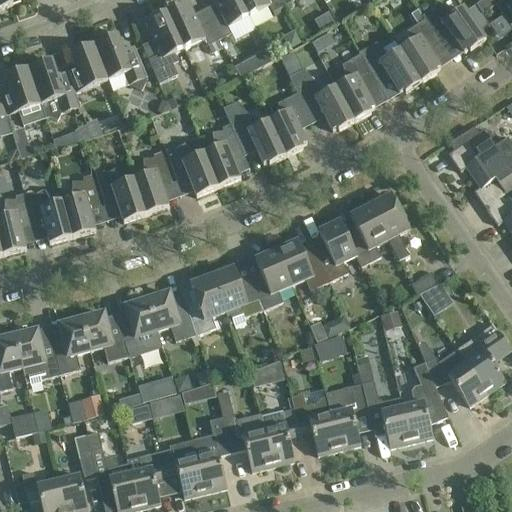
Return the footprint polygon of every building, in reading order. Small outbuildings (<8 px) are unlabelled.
[(0,0),(0,12),(12,8),(9,0),(0,0)] [(9,0),(12,8),(13,8),(11,3),(21,0),(9,0)] [(211,0),(218,12),(207,17),(220,43),(232,37),(228,30),(249,20),(238,0),(211,0)] [(273,15),(284,8),(279,0),(238,0),(249,20),(269,9),(273,15)] [(279,0),(284,8),(296,2),(294,0),(279,0)] [(475,7),(482,17),(495,8),(506,0),(479,0),(481,3),(475,7)] [(511,0),(506,0),(495,8),(511,31),(511,0)] [(218,43),(220,43),(207,17),(196,23),(188,5),(166,15),(184,52),(205,42),(208,49),(211,56),(222,51),(218,43)] [(479,34),(465,14),(462,11),(452,18),(439,7),(422,19),(425,22),(441,47),(453,40),(464,56),(468,53),(469,55),(485,44),(479,35),(479,34)] [(475,7),(465,14),(479,34),(490,27),(482,17),(475,7)] [(418,12),(411,17),(418,27),(425,22),(422,19),(418,12)] [(184,52),(166,15),(145,25),(153,43),(142,48),(148,61),(150,66),(153,74),(159,87),(177,78),(173,68),(178,65),(174,56),(184,52)] [(441,47),(425,22),(418,27),(406,34),(410,46),(399,53),(421,86),(436,76),(435,74),(440,72),(429,55),(441,47)] [(141,95),(147,81),(143,70),(134,49),(122,54),(116,38),(94,46),(108,83),(123,78),(127,89),(141,95)] [(108,83),(94,46),(71,55),(78,71),(67,75),(75,96),(86,92),(108,83)] [(421,86),(399,53),(390,59),(376,46),(358,56),(360,58),(377,87),(389,80),(399,97),(404,94),(405,96),(421,86)] [(273,65),(266,53),(234,70),(240,82),(273,65)] [(346,84),(335,90),(354,125),(371,116),(370,114),(374,111),(365,94),(377,87),(360,58),(342,68),(346,84)] [(28,70),(41,108),(57,102),(63,117),(80,110),(75,96),(67,75),(56,79),(51,63),(28,70)] [(11,94),(0,98),(7,119),(41,108),(28,70),(5,78),(11,94)] [(297,97),(311,123),(323,117),(332,134),(337,132),(338,134),(354,125),(335,90),(325,96),(317,87),(303,73),(289,80),(297,97)] [(280,118),(269,124),(286,160),(302,152),(302,150),(306,147),(298,130),(311,123),(297,97),(277,107),(280,118)] [(170,113),(182,108),(179,99),(166,104),(170,113)] [(163,103),(158,114),(162,116),(170,113),(166,104),(163,103)] [(230,128),(242,156),(255,150),(263,168),(268,166),(269,168),(286,160),(269,124),(258,129),(238,105),(223,111),(230,128)] [(99,136),(112,133),(109,121),(96,124),(99,136)] [(214,152),(204,156),(218,191),(240,183),(233,163),(243,158),(242,156),(230,128),(222,131),(223,134),(212,136),(214,152)] [(473,181),(511,154),(511,147),(507,140),(494,150),(482,134),(448,158),(460,175),(466,171),(473,181)] [(53,143),(56,152),(69,149),(66,140),(53,143)] [(218,191),(204,156),(194,160),(184,147),(176,153),(173,150),(166,153),(170,166),(177,185),(188,181),(196,200),(218,191)] [(474,195),(485,212),(511,193),(511,175),(510,173),(511,171),(511,154),(473,181),(480,191),(474,195)] [(134,182),(146,218),(169,211),(162,190),(173,186),(165,168),(161,155),(153,158),(154,161),(143,162),(144,179),(134,182)] [(146,218),(134,182),(124,185),(115,172),(106,178),(104,175),(96,177),(99,190),(105,209),(116,206),(123,226),(146,218)] [(72,201),(62,204),(72,241),(95,235),(90,214),(101,211),(95,191),(91,179),(83,181),(83,185),(72,185),(72,201)] [(49,248),(72,241),(62,204),(52,207),(43,193),(34,198),(32,195),(24,197),(32,230),(44,227),(49,248)] [(510,235),(511,233),(511,193),(485,212),(497,229),(503,225),(510,235)] [(32,230),(24,197),(15,199),(15,203),(5,203),(4,219),(0,219),(0,247),(3,259),(26,253),(21,233),(32,230)] [(392,198),(371,209),(388,243),(388,244),(399,264),(409,259),(398,238),(409,232),(407,227),(409,226),(404,217),(402,218),(392,198)] [(356,232),(346,237),(362,271),(381,261),(376,250),(388,244),(388,243),(371,209),(350,220),(356,232)] [(361,271),(362,271),(346,237),(340,225),(318,235),(324,248),(314,252),(329,286),(348,277),(343,266),(356,260),(361,271)] [(276,254),(292,289),(305,284),(310,295),(329,286),(314,252),(303,257),(298,245),(276,254)] [(292,289),(276,254),(255,263),(260,276),(250,280),(263,315),(283,306),(278,295),(292,289)] [(234,330),(245,326),(243,322),(263,315),(250,280),(238,284),(234,272),(212,280),(226,316),(230,327),(233,326),(234,330)] [(438,287),(432,276),(411,288),(417,299),(438,287)] [(226,316),(212,280),(190,288),(195,301),(184,305),(196,339),(196,340),(216,332),(212,321),(226,316)] [(440,287),(419,298),(427,310),(446,296),(440,287)] [(147,302),(157,335),(171,331),(175,346),(196,339),(184,305),(183,303),(172,307),(169,295),(147,302)] [(128,321),(118,324),(127,355),(147,349),(144,339),(157,335),(147,302),(125,309),(128,321)] [(402,330),(397,315),(381,320),(385,335),(402,330)] [(129,361),(127,355),(118,324),(106,327),(103,316),(81,322),(90,355),(103,351),(107,366),(129,361)] [(344,319),(333,324),(338,336),(349,331),(344,319)] [(60,332),(49,334),(60,379),(80,374),(76,358),(90,355),(81,322),(59,328),(60,332)] [(40,384),(60,379),(49,334),(37,337),(36,333),(14,338),(22,372),(26,388),(29,387),(30,389),(40,387),(40,384)] [(458,355),(466,367),(487,398),(505,385),(491,365),(501,358),(486,336),(458,355)] [(8,375),(22,372),(14,338),(0,341),(0,395),(13,392),(8,375)] [(312,351),(299,354),(302,366),(314,363),(312,351)] [(458,355),(457,354),(438,367),(447,387),(451,385),(469,410),(487,398),(466,367),(458,355)] [(367,360),(356,362),(357,369),(369,366),(367,360)] [(436,361),(424,366),(435,392),(448,421),(436,392),(447,387),(438,367),(436,361)] [(280,364),(250,375),(254,391),(285,383),(280,364)] [(368,415),(373,433),(384,431),(390,452),(411,447),(409,438),(408,433),(402,410),(400,402),(383,406),(378,403),(369,366),(357,369),(359,374),(362,388),(368,415)] [(409,438),(411,447),(433,442),(429,429),(448,421),(435,392),(424,366),(413,371),(420,389),(414,390),(411,395),(414,407),(402,410),(408,433),(409,438)] [(207,373),(200,376),(204,388),(212,385),(207,373)] [(359,374),(351,376),(354,390),(325,397),(326,401),(330,418),(339,455),(360,449),(353,418),(357,418),(368,415),(362,388),(359,374)] [(94,378),(88,380),(92,395),(98,394),(94,378)] [(171,380),(149,386),(154,403),(167,399),(176,397),(171,380)] [(105,418),(100,398),(81,403),(86,423),(105,418)] [(139,398),(119,403),(121,413),(141,408),(139,398)] [(180,399),(169,402),(171,407),(178,410),(183,409),(180,399)] [(339,455),(330,418),(326,401),(321,401),(315,407),(294,412),(300,439),(311,436),(317,460),(339,455)] [(159,406),(149,409),(152,421),(162,419),(159,406)] [(148,409),(127,414),(130,427),(151,421),(148,409)] [(232,410),(220,412),(223,422),(234,419),(232,410)] [(261,420),(264,434),(273,471),(294,466),(289,442),(300,439),(294,412),(282,415),(261,420)] [(60,416),(58,420),(60,428),(70,425),(68,415),(60,416)] [(38,436),(34,416),(10,422),(15,441),(31,437),(34,436),(38,436)] [(240,446),(229,449),(231,458),(246,454),(251,476),(273,471),(264,434),(261,420),(260,418),(247,422),(251,437),(242,439),(239,440),(240,446)] [(223,422),(222,422),(226,438),(229,449),(240,446),(239,440),(234,419),(223,422)] [(217,452),(229,449),(226,438),(222,422),(210,425),(213,438),(217,452)] [(31,437),(34,447),(47,444),(44,434),(38,436),(34,436),(31,437)] [(90,454),(96,481),(108,478),(107,473),(98,436),(86,439),(90,454)] [(206,498),(227,492),(219,461),(231,458),(229,449),(217,452),(213,438),(192,444),(193,445),(196,461),(206,498)] [(90,454),(86,439),(74,442),(85,484),(96,481),(90,454)] [(196,461),(193,445),(171,450),(172,452),(160,455),(167,482),(178,479),(184,503),(206,498),(196,461)] [(142,474),(130,477),(138,511),(146,511),(161,508),(155,485),(167,482),(160,455),(139,460),(142,474)] [(126,465),(127,468),(107,473),(108,478),(116,511),(138,511),(130,477),(127,464),(126,465)] [(64,511),(58,484),(37,489),(34,476),(22,479),(28,505),(40,503),(41,511),(64,511)] [(58,484),(64,511),(87,511),(83,494),(80,479),(58,484)]
